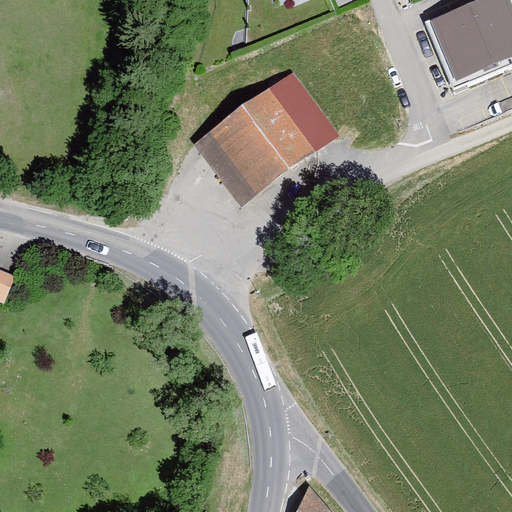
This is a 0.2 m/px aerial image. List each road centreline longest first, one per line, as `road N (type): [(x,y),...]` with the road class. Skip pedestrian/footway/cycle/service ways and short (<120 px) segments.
road 1 (tertiary): [(272,431),(253,372),(215,309),(192,290),(125,251),(0,215)]
road 2 (residential): [(442,147),(383,0)]
road 3 (tertiary): [(272,431),(311,445),(361,511)]
